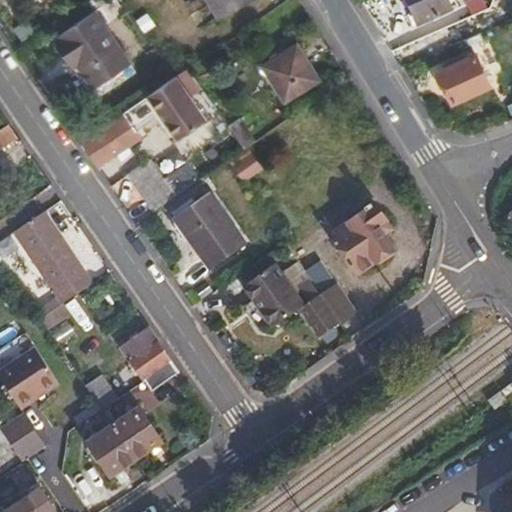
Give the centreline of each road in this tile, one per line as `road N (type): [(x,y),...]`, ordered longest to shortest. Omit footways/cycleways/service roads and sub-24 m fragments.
road 1 (residential): [(0,62),(255,431)]
road 2 (unclassified): [(255,431),(494,256)]
road 3 (residential): [(331,0),(440,174)]
road 4 (unclassified): [(138,511),(255,431)]
